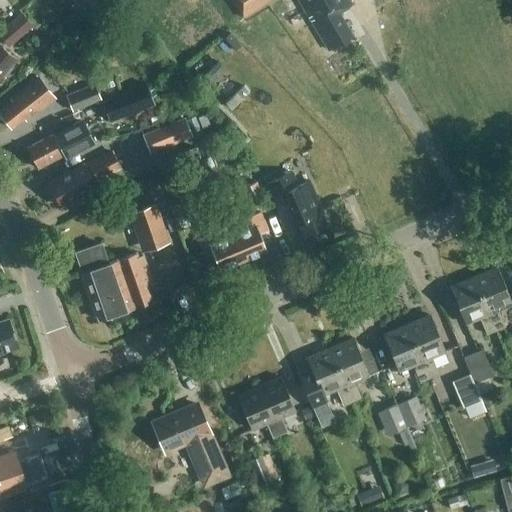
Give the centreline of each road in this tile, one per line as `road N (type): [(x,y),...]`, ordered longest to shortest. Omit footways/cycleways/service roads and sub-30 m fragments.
road 1 (tertiary): [(72,376),(511,193)]
road 2 (tertiary): [(72,376),(0,197)]
road 3 (tertiary): [(105,511),(72,376)]
